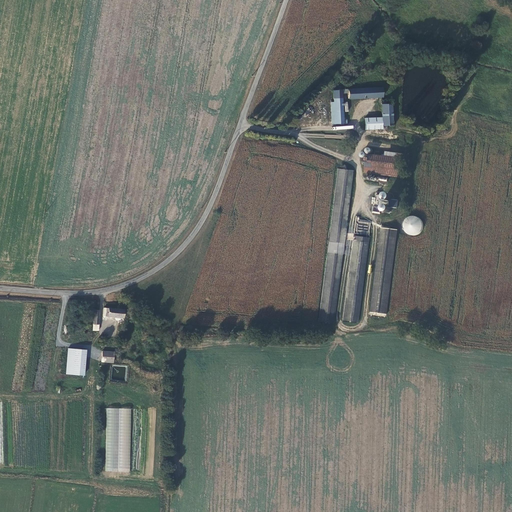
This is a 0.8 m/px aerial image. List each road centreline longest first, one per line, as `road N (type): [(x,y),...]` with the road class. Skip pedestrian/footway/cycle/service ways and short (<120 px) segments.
road 1 (tertiary): [(0,288),(82,293),(159,267),(204,217),(239,126)]
road 2 (unclassified): [(290,132),(351,158),(358,130),(301,130)]
road 3 (tertiary): [(239,126),(285,0)]
